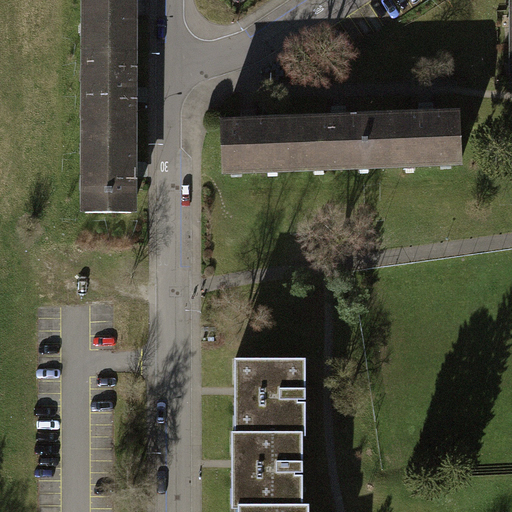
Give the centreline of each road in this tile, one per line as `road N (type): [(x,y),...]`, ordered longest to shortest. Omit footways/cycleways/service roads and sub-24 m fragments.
road 1 (residential): [(180,511),(179,399),(170,363),(176,56)]
road 2 (residential): [(176,56),(249,50),(330,0)]
